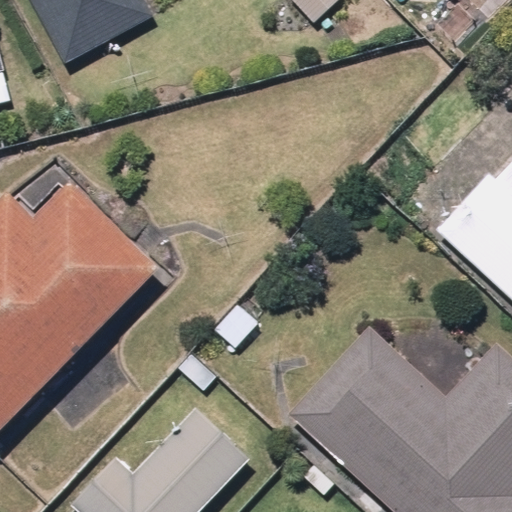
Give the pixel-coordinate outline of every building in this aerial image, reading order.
[(162,19),(152,0),(47,0),(78,61),(162,19)] [(0,110),(22,106),(7,39),(0,7),(0,110)] [(511,168),(453,229),(511,286),(511,168)] [(0,449),(176,269),(88,183),(50,221),(23,194),(0,216),(0,449)] [(511,511),(511,352),(505,346),(458,396),(386,327),(303,414),(404,511),(511,511)] [(214,511),(261,462),(206,411),(146,474),(127,457),(95,491),(74,511),(214,511)]
